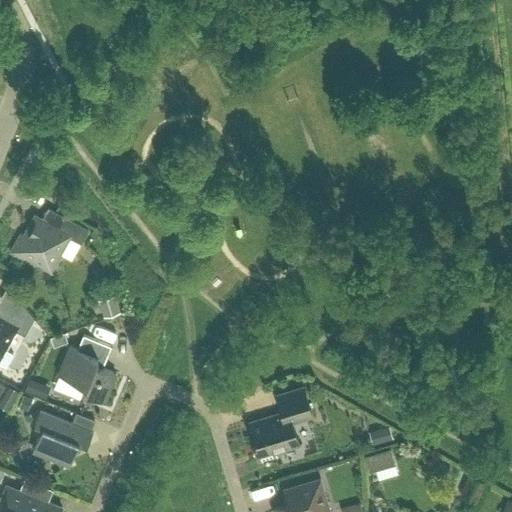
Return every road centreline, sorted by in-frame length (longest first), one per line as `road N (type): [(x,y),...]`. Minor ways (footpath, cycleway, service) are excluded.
road 1 (residential): [(241,511),(212,412),(148,382),(94,511)]
road 2 (residential): [(0,134),(23,71),(2,0)]
